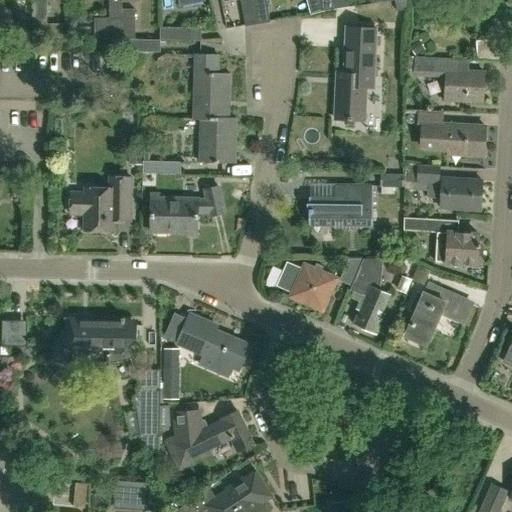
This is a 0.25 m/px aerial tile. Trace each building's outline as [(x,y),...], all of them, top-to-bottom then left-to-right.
[(34,0),(34,21),(46,22),(46,0),(34,0)] [(240,0),(245,26),(259,24),(254,0),(240,0)] [(254,0),(259,24),(270,22),(265,0),(254,0)] [(319,0),(306,0),(310,13),(322,9),(319,0)] [(407,0),(394,0),(396,11),(409,9),(407,0)] [(109,18),(110,38),(122,38),(122,10),(109,10),(109,18)] [(122,10),(122,38),(127,38),(135,38),(134,36),(134,33),(134,10),(122,10)] [(109,18),(94,18),(94,39),(110,38),(109,18)] [(63,26),(62,26),(46,25),(46,22),(34,21),(33,33),(33,36),(47,36),(47,33),(63,34),(63,26)] [(366,86),(373,86),(376,28),(348,26),(345,84),(337,84),(336,118),(364,120),(366,86)] [(160,33),(160,40),(185,41),(201,41),(202,33),(202,28),(160,27),(160,33)] [(160,52),(160,40),(135,39),(135,38),(127,38),(127,50),(160,52)] [(505,39),(476,40),(478,60),(501,61),(505,39)] [(196,70),(195,117),(223,117),(223,116),(236,117),(237,117),(237,116),(229,116),(230,71),(220,71),(220,55),(195,54),(194,70),(196,70)] [(468,59),(414,57),(414,76),(446,77),(445,101),(483,102),(484,72),(468,72),(468,59)] [(443,124),(443,112),(418,111),(417,127),(423,127),(422,147),(464,149),(464,155),(483,156),(485,126),(443,124)] [(223,117),(195,117),(195,118),(202,118),(201,160),(236,161),(237,117),(236,117),(223,116),(223,117)] [(130,145),(129,164),(143,165),(143,145),(130,145)] [(181,162),(144,161),(143,173),(181,174),(181,162)] [(406,190),(428,191),(428,198),(442,199),(441,208),(480,211),(482,180),(439,178),(440,167),(407,165),(406,190)] [(130,221),(131,177),(110,177),(110,188),(86,188),(86,193),(71,193),(71,213),(85,214),(85,230),(114,231),(114,221),(130,221)] [(335,197),(310,196),(309,196),(309,213),(309,223),(333,224),(333,228),(362,229),(362,225),(373,225),(373,185),(335,185),(335,197)] [(211,215),(224,212),(219,186),(205,189),(208,200),(151,199),(151,231),(197,232),(198,212),(210,212),(211,215)] [(449,233),(448,232),(449,221),(404,218),(404,230),(437,232),(435,262),(482,264),(483,248),(480,248),(480,244),(479,244),(479,234),(449,233)] [(409,256),(407,237),(388,238),(390,258),(409,256)] [(340,280),(351,285),(363,260),(349,259),(340,280)] [(374,286),(382,268),(383,260),(384,260),(384,259),(364,260),(351,289),(355,291),(352,297),(361,301),(360,302),(363,303),(354,324),(376,334),(385,314),(383,312),(391,294),(374,286)] [(323,311),(337,278),(321,271),(323,266),(316,263),(314,268),(304,263),(302,269),(287,262),(277,285),(292,291),(290,296),(323,311)] [(430,269),(420,265),(413,280),(423,284),(430,269)] [(416,313),(406,336),(427,345),(440,313),(464,323),(472,303),(428,284),(424,294),(416,290),(408,310),(416,313)] [(190,314),(178,343),(216,360),(212,370),(227,376),(231,366),(238,369),(249,345),(215,330),(217,326),(190,314)] [(134,372),(131,357),(132,357),(129,345),(137,337),(137,324),(124,324),(124,317),(121,317),(121,320),(80,319),(80,317),(68,317),(51,347),(54,359),(71,359),(81,356),(106,356),(106,364),(110,364),(118,364),(127,361),(129,372),(134,372)] [(511,335),(507,344),(510,345),(503,361),(511,364),(511,335)] [(159,435),(160,390),(157,390),(157,389),(141,388),(135,399),(140,436),(156,436),(157,435),(159,435)] [(239,452),(255,445),(239,411),(223,419),(224,421),(208,428),(204,421),(201,423),(200,411),(174,413),(176,435),(165,440),(176,464),(232,438),(239,452)] [(268,511),(262,503),(273,496),(256,471),(216,497),(209,486),(168,511),(268,511)] [(390,478),(387,489),(398,493),(401,481),(390,478)] [(143,511),(145,485),(118,483),(113,491),(113,510),(142,511),(143,511)] [(492,485),(480,511),(497,511),(507,491),(492,485)] [(331,511),(347,511),(347,502),(331,503),(331,511)]
